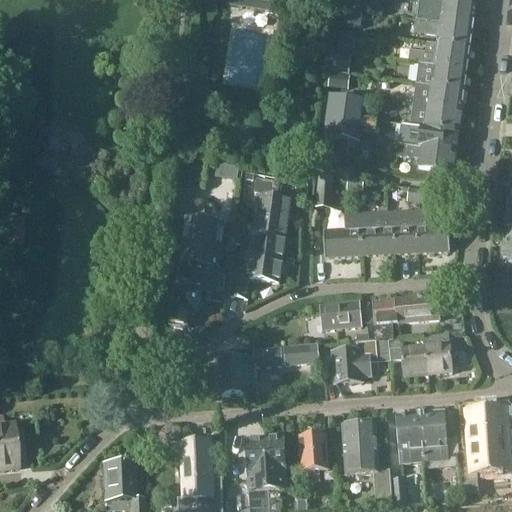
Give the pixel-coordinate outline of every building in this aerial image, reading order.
[(281,0),(230,0),(230,9),(279,16),(281,0)] [(372,2),(371,16),(394,19),(396,5),(372,2)] [(418,10),(416,22),(472,29),(475,8),(443,4),(442,14),(428,12),(428,11),(418,10)] [(358,15),(344,13),(342,29),(356,31),(358,15)] [(414,36),(437,39),(437,46),(470,50),(472,29),(416,22),(414,36)] [(410,53),(409,64),(419,65),(467,72),(470,50),(437,46),(436,47),(426,45),(425,55),(410,53)] [(331,54),(329,75),(348,78),(351,57),(337,55),(338,55),(331,54)] [(419,65),(416,86),(464,92),(467,72),(419,65)] [(350,79),(329,76),(327,90),(348,93),(350,79)] [(416,86),(413,107),(461,113),(464,92),(418,86),(416,86)] [(343,143),(341,163),(356,165),(359,143),(361,144),(362,131),(360,130),(361,122),(364,122),(367,104),(336,100),(336,102),(331,101),(325,141),(343,143)] [(143,105),(141,126),(154,128),(157,107),(143,105)] [(413,107),(411,128),(458,134),(461,113),(413,107)] [(367,122),(377,123),(378,112),(368,111),(367,122)] [(126,115),(123,136),(134,138),(137,116),(126,115)] [(360,130),(362,131),(376,133),(378,124),(364,122),(361,122),(360,130)] [(458,134),(411,128),(402,127),(399,149),(455,156),(458,134)] [(399,149),(397,160),(421,163),(420,173),(452,177),(455,156),(399,149)] [(315,211),(332,212),(335,175),(318,174),(315,211)] [(347,194),(363,195),(364,179),(348,177),(347,194)] [(262,193),(261,200),(258,200),(255,220),(288,225),(294,225),(295,214),(289,214),(291,204),(277,202),(279,185),(256,182),(254,197),(257,197),(258,192),(262,193)] [(407,205),(418,206),(420,192),(409,190),(407,205)] [(447,210),(450,196),(420,192),(418,206),(447,210)] [(431,212),(416,213),(419,257),(450,255),(448,227),(432,227),(431,212)] [(416,213),(394,214),(396,258),(419,257),(416,213)] [(394,214),(360,216),(362,259),(387,258),(396,258),(394,214)] [(356,260),(362,259),(360,216),(344,216),(344,231),(324,232),(325,261),(356,260)] [(27,245),(27,236),(23,232),(25,219),(8,217),(2,247),(17,249),(18,246),(23,247),(27,245)] [(252,241),(285,245),(288,225),(255,220),(252,241)] [(170,327),(174,328),(176,332),(183,332),(186,329),(189,330),(190,320),(199,321),(202,300),(223,303),(227,274),(218,273),(225,227),(185,221),(179,268),(195,270),(193,283),(175,281),(174,292),(175,292),(170,327)] [(511,270),(511,237),(505,237),(501,269),(511,270)] [(283,265),(285,245),(252,241),(250,261),(283,265)] [(234,274),(230,300),(248,303),(251,282),(280,286),(281,278),(288,279),(289,268),(282,267),(283,265),(250,261),(248,276),(234,274)] [(23,271),(2,266),(0,275),(0,280),(21,283),(23,271)] [(369,344),(389,344),(394,343),(393,326),(398,326),(398,327),(439,324),(437,298),(396,302),(372,305),(373,316),(367,317),(369,344)] [(358,305),(320,309),(323,334),(361,329),(358,305)] [(369,344),(369,343),(368,336),(356,337),(357,345),(369,344)] [(425,340),(426,351),(429,379),(452,377),(450,349),(448,337),(425,340)] [(391,365),(404,364),(405,381),(429,379),(426,351),(403,353),(402,343),(394,343),(389,344),(391,365)] [(377,367),(390,365),(389,344),(375,345),(377,367)] [(258,397),(256,371),(283,370),(282,367),(285,367),(285,369),(320,366),(318,348),(284,351),(284,355),(281,356),(281,352),(253,353),(254,361),(233,362),(220,363),(222,399),(258,397)] [(362,352),(330,355),(334,389),(365,387),(364,382),(372,381),(370,357),(362,358),(362,352)] [(511,475),(506,411),(466,414),(471,478),(511,475)] [(445,417),(421,418),(424,467),(424,473),(460,470),(458,441),(446,443),(445,417)] [(0,474),(18,473),(13,427),(4,428),(3,418),(0,418),(0,474)] [(401,468),(424,467),(421,418),(398,419),(401,468)] [(348,477),(373,475),(376,511),(392,511),(390,473),(379,474),(378,467),(379,467),(378,456),(381,453),(380,447),(377,445),(376,428),(342,431),(345,469),(347,469),(348,477)] [(326,440),(300,441),(302,476),(306,476),(307,487),(320,486),(319,475),(329,474),(326,440)] [(283,442),(264,443),(268,511),(281,511),(280,493),(285,493),(285,481),(285,480),(283,442)] [(246,444),(249,495),(249,511),(268,511),(264,443),(246,444)] [(184,448),(187,503),(183,503),(182,511),(224,511),(223,480),(214,481),(214,448),(184,448)] [(102,468),(103,511),(144,511),(144,502),(135,502),(133,467),(102,468)] [(392,484),(394,511),(407,511),(408,511),(405,483),(392,484)]
